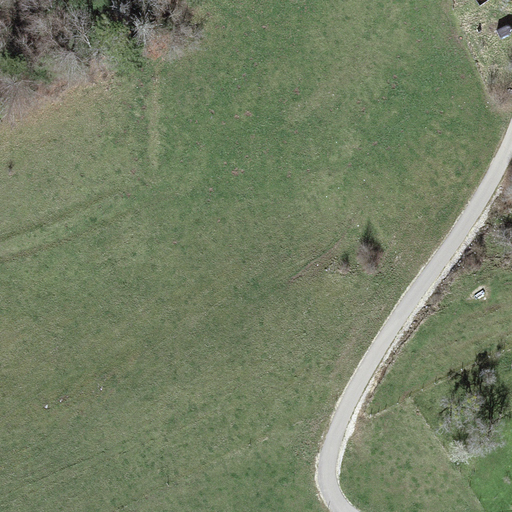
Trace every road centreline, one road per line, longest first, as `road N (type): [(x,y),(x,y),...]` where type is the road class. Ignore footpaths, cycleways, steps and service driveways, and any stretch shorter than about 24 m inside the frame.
road 1 (track): [(511,488),(392,500),(355,474),(346,429),(375,347),(511,133)]
road 2 (track): [(0,249),(176,187),(511,126)]
road 3 (track): [(156,192),(155,91),(171,0)]
